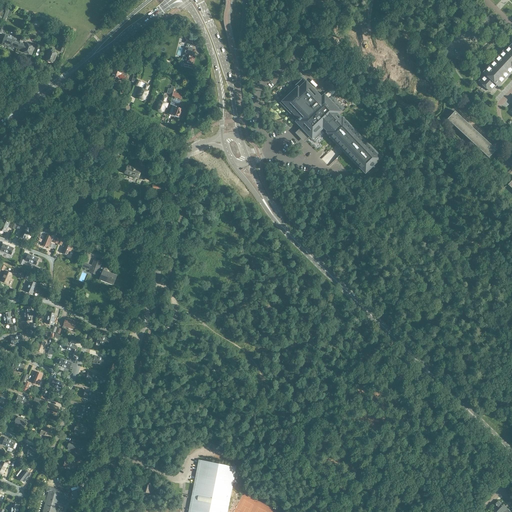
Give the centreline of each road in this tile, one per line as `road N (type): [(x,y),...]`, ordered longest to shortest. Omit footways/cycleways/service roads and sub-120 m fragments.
road 1 (unclassified): [(91,511),(181,175)]
road 2 (primary): [(511,454),(288,234)]
road 3 (primary): [(241,143),(227,70),(197,0)]
road 4 (primary): [(185,0),(211,51),(222,137)]
road 5 (unclassified): [(190,150),(78,94)]
